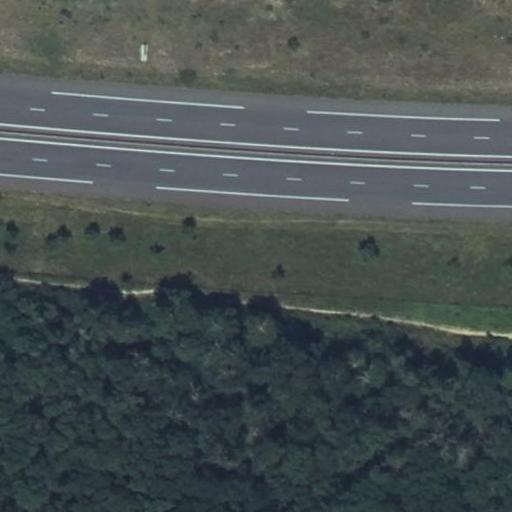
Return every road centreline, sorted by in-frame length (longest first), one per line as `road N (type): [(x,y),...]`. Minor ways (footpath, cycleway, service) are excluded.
road 1 (track): [(0,280),(511,328)]
road 2 (trunk): [(511,137),(0,103)]
road 3 (trunk): [(0,153),(511,187)]
